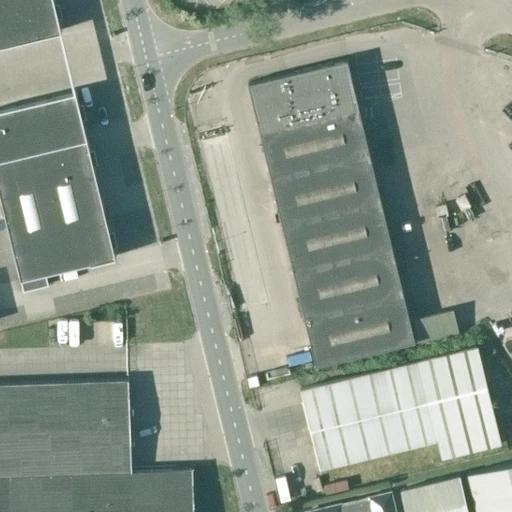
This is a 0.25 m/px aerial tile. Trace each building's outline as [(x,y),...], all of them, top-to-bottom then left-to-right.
[(0,0),(0,44),(62,29),(54,0),(0,0)] [(347,58),(248,82),(316,364),(415,340),(347,58)] [(0,107),(0,158),(87,137),(76,90),(0,107)] [(46,272),(116,256),(87,137),(0,158),(0,192),(21,278),(23,290),(49,284),(46,272)] [(502,443),(478,344),(300,387),(320,468),(437,440),(442,458),(502,443)] [(127,378),(0,383),(0,511),(194,511),(192,468),(131,471),(131,467),(127,378)] [(511,511),(511,461),(467,472),(476,511),(511,511)] [(405,511),(467,511),(458,474),(399,489),(405,511)] [(393,511),(389,491),(305,511),(393,511)]
